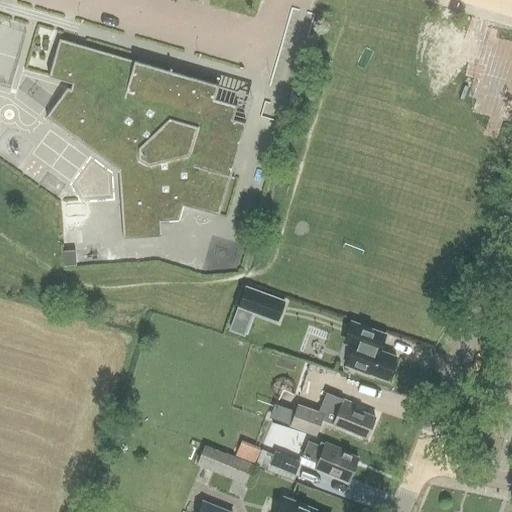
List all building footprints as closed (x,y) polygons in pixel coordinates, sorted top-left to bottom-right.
[(217,86),(60,40),(48,80),(72,87),(69,91),(67,91),(46,119),(117,172),(121,241),(160,240),(160,222),(178,220),(182,205),(219,215),(244,123),(234,120),(238,106),(214,99),(217,86)] [(76,251),(64,252),(64,267),(77,266),(76,251)] [(284,302),(256,292),(255,295),(248,293),(244,305),(251,308),(250,311),(277,320),(284,302)] [(357,371),(369,376),(370,374),(388,381),(396,358),(379,352),(385,335),(352,322),(344,344),(353,347),(346,367),(357,371)] [(367,439),(375,418),(354,409),(356,406),(343,400),(333,425),(367,439)] [(317,436),(325,414),(297,404),(289,426),(317,436)] [(261,447),(232,436),(225,452),(254,464),(261,447)] [(323,449),(308,442),(302,457),(317,463),(315,468),(349,482),(358,459),(344,453),(345,452),(325,444),(323,449)] [(249,486),(257,467),(205,445),(197,465),(249,486)] [(261,447),(254,464),(267,469),(274,453),(261,447)] [(295,475),(301,462),(275,452),(269,465),(295,475)] [(314,511),(315,511),(284,498),(278,511),(314,511)] [(230,511),(202,500),(197,511),(230,511)]
